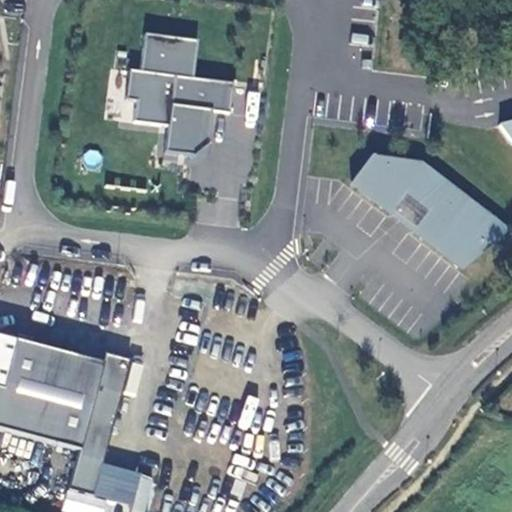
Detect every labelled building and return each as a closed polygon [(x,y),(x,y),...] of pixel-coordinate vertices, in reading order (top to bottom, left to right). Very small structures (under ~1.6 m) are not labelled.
[(199,48),(146,42),(141,79),(130,78),(127,107),(136,108),(134,129),(168,133),(165,160),(193,164),(194,165),(209,153),(208,151),(213,118),(230,120),(234,91),(194,85),(199,48)] [(511,124),(501,127),(511,141),(511,124)] [(401,164),(367,161),(350,184),(391,216),(402,201),(407,205),(411,207),(437,179),(419,166),(401,164)] [(413,233),(462,270),(507,233),(437,179),(411,207),(425,218),(413,233)] [(101,369),(0,340),(0,434),(77,456),(66,493),(91,500),(129,365),(104,358),(101,369)] [(132,361),(124,386),(134,389),(142,364),(132,361)]
